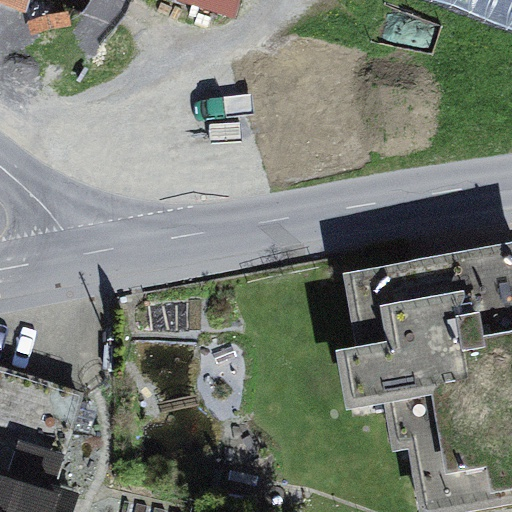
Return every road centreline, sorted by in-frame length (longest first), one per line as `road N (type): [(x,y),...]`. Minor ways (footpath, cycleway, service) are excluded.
road 1 (tertiary): [(511,183),(79,255)]
road 2 (residential): [(79,255),(0,165)]
